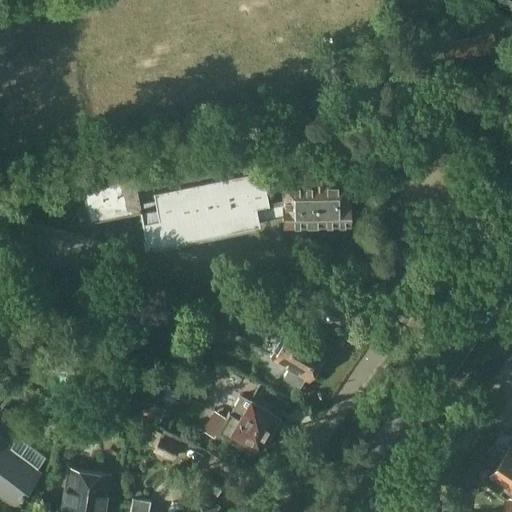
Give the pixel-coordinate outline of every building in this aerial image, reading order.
[(494,34),(445,44),(449,63),(498,50),(494,34)] [(283,211),(283,221),(301,220),(301,221),(307,226),(318,226),(317,225),(323,220),(323,219),(346,219),(346,179),(282,180),(282,194),(267,197),(260,158),(150,181),(148,168),(133,171),(132,168),(125,170),(126,172),(81,181),(88,216),(138,206),(146,246),(259,223),(258,216),(262,215),(263,221),(271,219),(270,213),(283,211)] [(245,281),(274,289),(278,277),(248,269),(245,281)] [(196,339),(228,337),(226,315),(195,317),(196,339)] [(306,378),(325,345),(291,325),(286,333),(282,331),(272,348),(276,350),(271,358),(287,367),(282,376),(297,385),(302,376),(306,378)] [(141,338),(125,335),(123,347),(138,351),(141,338)] [(101,362),(97,388),(125,392),(129,367),(101,362)] [(239,391),(228,410),(215,432),(250,452),(255,444),(257,445),(270,425),(273,427),(278,418),(275,416),(276,413),(239,391)] [(164,409),(137,396),(130,412),(156,425),(164,409)] [(2,406),(0,408),(0,493),(3,496),(2,498),(14,506),(18,500),(17,499),(26,487),(24,485),(44,459),(16,437),(26,424),(2,406)] [(154,448),(172,457),(177,446),(159,438),(154,448)] [(489,471),(482,480),(500,492),(506,484),(511,488),(511,447),(506,454),(498,448),(488,461),(497,467),(492,473),(489,471)] [(56,509),(55,511),(101,511),(107,474),(69,469),(64,504),(56,509)] [(131,496),(129,511),(206,511),(214,500),(211,498),(220,485),(199,472),(190,486),(195,489),(186,503),(183,505),(181,501),(172,500),(167,508),(168,511),(167,511),(156,511),(148,511),(150,498),(131,496)]
